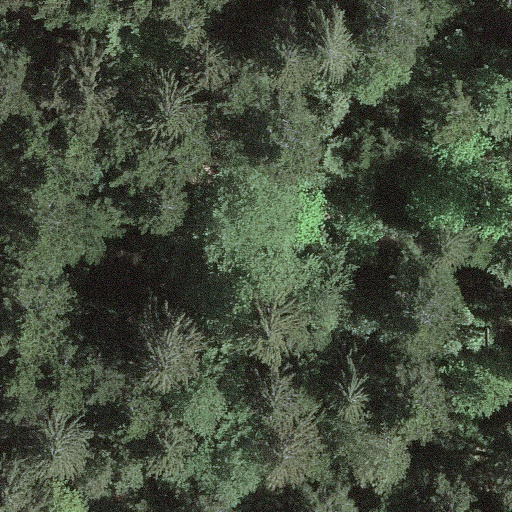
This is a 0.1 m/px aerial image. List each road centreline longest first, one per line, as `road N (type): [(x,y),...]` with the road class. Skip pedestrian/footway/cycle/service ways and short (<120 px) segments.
road 1 (track): [(511,192),(233,173)]
road 2 (track): [(233,173),(0,178)]
